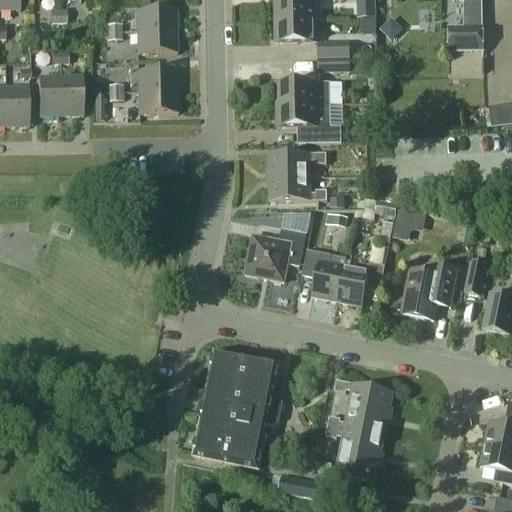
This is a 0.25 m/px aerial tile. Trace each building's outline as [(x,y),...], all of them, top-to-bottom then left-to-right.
[(0,0),(0,16),(19,16),(18,0),(0,0)] [(453,0),(454,2),(464,2),(465,30),(455,30),(456,46),(484,45),(483,1),(482,0),(453,0)] [(275,25),(312,24),(311,2),(275,3),(275,25)] [(51,27),(59,27),(58,13),(50,13),(51,27)] [(58,13),(59,27),(67,27),(66,13),(58,13)] [(136,36),(175,35),(175,13),(136,14),(136,36)] [(391,42),(398,35),(397,28),(391,23),(381,32),(391,42)] [(312,24),(275,25),(276,47),(313,46),(312,24)] [(107,36),(122,36),(122,27),(107,27),(107,36)] [(175,35),(136,36),(136,58),(176,57),(175,35)] [(122,36),(107,36),(107,44),(122,44),(122,36)] [(317,46),(318,62),(350,61),(349,45),(317,46)] [(52,68),(60,68),(59,54),(51,54),(52,68)] [(59,54),(60,68),(68,67),(67,54),(59,54)] [(317,62),(318,76),(349,75),(349,61),(317,62)] [(349,61),(349,75),(362,75),(361,61),(349,61)] [(31,82),(30,72),(19,72),(19,82),(31,82)] [(137,96),(176,96),(176,74),(137,75),(137,96)] [(38,120),(61,120),(60,80),(38,81),(38,120)] [(60,80),(61,120),(83,120),(82,80),(60,80)] [(278,109),(329,108),(328,86),(277,87),(278,109)] [(108,97),(123,97),(123,88),(108,88),(108,97)] [(6,91),(7,131),(29,130),(28,91),(6,91)] [(176,96),(137,96),(138,118),(177,118),(176,96)] [(123,97),(108,97),(109,105),(123,105),(123,97)] [(511,127),(511,107),(490,110),(492,130),(511,127)] [(329,130),(329,108),(278,109),(278,131),(307,131),(308,147),(340,146),(340,130),(329,130)] [(127,114),(114,114),(114,125),(121,125),(121,121),(127,121),(127,114)] [(268,181),(309,180),(308,164),(314,164),(314,167),(326,167),(325,156),(268,157),(268,181)] [(309,180),(268,181),(269,205),(326,204),(326,193),(315,193),(315,196),(309,196),(309,180)] [(365,203),(362,221),(374,223),(375,217),(377,205),(365,203)] [(397,206),(377,203),(377,205),(375,217),(395,220),(397,206)] [(395,237),(409,240),(412,230),(424,233),(427,217),(401,212),(395,237)] [(327,216),(324,226),(345,231),(347,221),(327,216)] [(462,231),(458,248),(467,251),(471,233),(462,231)] [(244,278),(283,286),(287,268),(298,270),(305,237),(281,232),(279,244),(251,239),(244,278)] [(53,237),(40,275),(0,261),(0,295),(21,302),(20,306),(62,320),(64,314),(71,316),(61,348),(108,363),(116,337),(105,333),(113,309),(119,312),(132,273),(80,256),(83,246),(53,237)] [(373,246),(369,266),(383,268),(387,249),(373,246)] [(336,304),(343,271),(327,268),(329,258),(306,253),(301,279),(315,282),(311,300),(336,304)] [(463,296),(481,299),(487,267),(470,264),(463,296)] [(343,271),(336,304),(361,309),(365,292),(379,294),(384,269),(383,268),(369,266),(367,276),(343,271)] [(401,317),(433,324),(436,307),(450,310),(457,273),(431,268),(429,277),(410,273),(401,317)] [(483,333),(508,338),(511,321),(511,291),(510,301),(491,297),(483,333)] [(0,356),(7,358),(36,367),(46,334),(15,325),(19,313),(7,309),(5,315),(0,312),(0,356)] [(229,463),(229,466),(258,472),(267,428),(273,429),(278,425),(282,406),(278,401),(272,400),(279,366),(250,361),(249,364),(242,363),(243,359),(213,353),(206,391),(201,395),(197,416),(200,421),(192,459),(222,465),(222,462),(229,463)] [(392,395),(336,384),(334,394),(345,397),(346,394),(351,395),(345,426),(339,425),(340,422),(329,420),(327,430),(383,441),(392,395)] [(488,425),(484,448),(511,453),(511,405),(508,405),(503,428),(488,425)] [(336,439),(342,440),(336,471),(330,470),(331,467),(320,465),(318,476),(374,487),(383,441),(327,430),(325,440),(336,442),(336,439)] [(511,453),(484,448),(479,470),(494,473),(492,484),(511,488),(511,453)] [(277,495),(330,505),(333,488),(280,478),(277,495)] [(511,511),(511,503),(496,501),(494,511),(511,511)]
